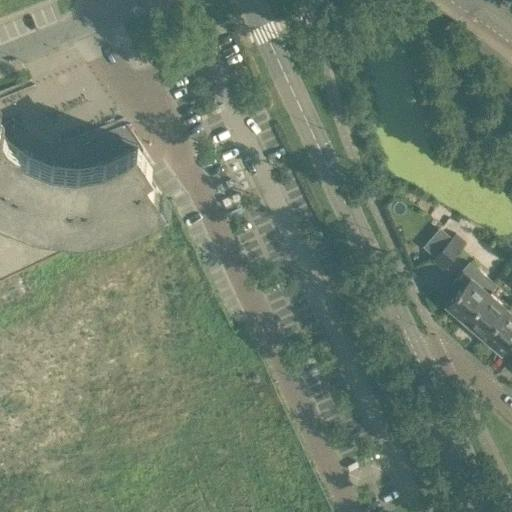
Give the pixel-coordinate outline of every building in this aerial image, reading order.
[(122,217),(162,198),(143,170),(152,164),(142,148),(131,156),(106,168),(78,173),(50,170),(23,159),(1,142),(2,142),(0,140),(0,276),(81,237),(81,224),(122,217)] [(444,268),(466,242),(455,232),(451,237),(441,228),(424,248),(434,257),(433,258),(444,268)] [(460,286),(446,302),(455,309),(455,312),(461,317),(463,317),(465,318),(489,291),(491,288),(496,284),(469,261),(453,280),(460,286)] [(483,334),(507,307),(489,291),(465,318),(483,334)] [(511,311),(507,307),(483,334),(485,336),(485,338),(491,344),(494,343),(503,351),(511,339),(511,311)]
